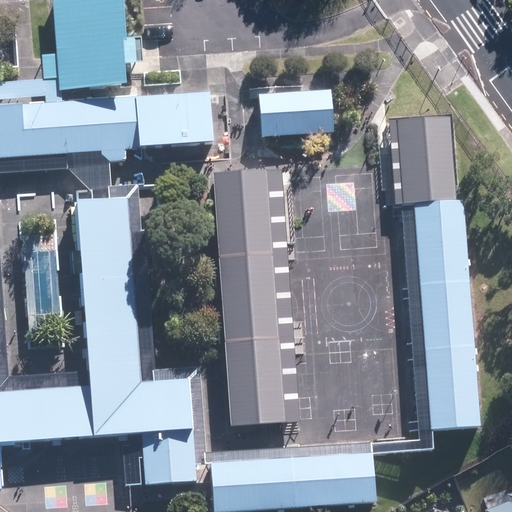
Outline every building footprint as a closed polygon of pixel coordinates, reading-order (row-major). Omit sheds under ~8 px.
[(127,0),(57,0),(64,91),(134,86),(127,0)] [(335,91),(262,96),(265,138),(338,134),(335,91)] [(147,485),(200,482),(193,376),(144,380),(128,199),(84,202),(97,387),(0,393),(0,159),(102,152),(111,162),(128,161),(128,150),(219,144),(215,92),(0,106),(0,489),(4,489),(1,444),(143,434),(147,485)] [(416,204),(454,201),(448,113),(397,117),(404,205),(416,204)] [(213,171),(231,422),(282,419),(265,167),(213,171)] [(483,427),(466,201),(454,201),(416,204),(433,431),(483,427)] [(49,236),(24,237),(28,318),(53,317),(49,236)] [(374,452),(215,464),(218,511),(234,511),(378,501),(374,452)] [(511,511),(511,493),(509,495),(511,501),(487,510),(487,511),(511,511)]
